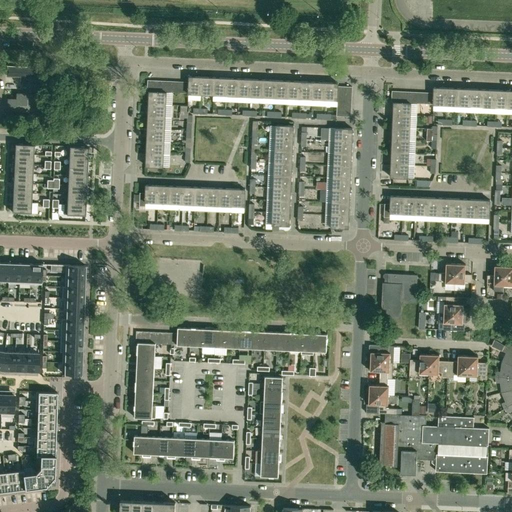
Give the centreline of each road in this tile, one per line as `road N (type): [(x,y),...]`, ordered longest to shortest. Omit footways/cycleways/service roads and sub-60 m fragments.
road 1 (residential): [(351,496),(101,484)]
road 2 (residential): [(363,245),(115,237)]
road 3 (residential): [(124,60),(371,73)]
road 4 (tertiary): [(373,49),(126,38)]
road 5 (residential): [(358,326),(113,318)]
road 6 (residential): [(0,511),(63,497),(69,386),(110,385)]
road 7 (residential): [(363,245),(371,73)]
road 8 (residential): [(511,503),(351,496)]
road 9 (residential): [(351,496),(358,340)]
road 10 (residential): [(371,73),(511,79)]
road 11 (tertiary): [(511,56),(373,49)]
road 12 (residential): [(245,183),(118,178)]
road 13 (tertiary): [(126,38),(0,33)]
road 14 (residential): [(480,346),(358,340)]
